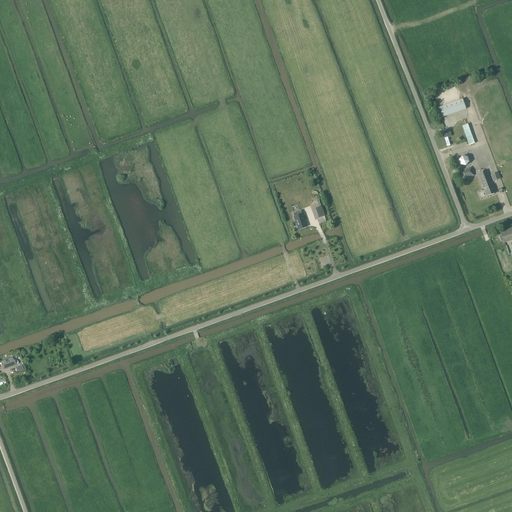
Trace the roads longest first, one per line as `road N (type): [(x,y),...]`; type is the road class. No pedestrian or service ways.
road 1 (unclassified): [(0,397),(467,229)]
road 2 (unclassified): [(467,229),(378,0)]
